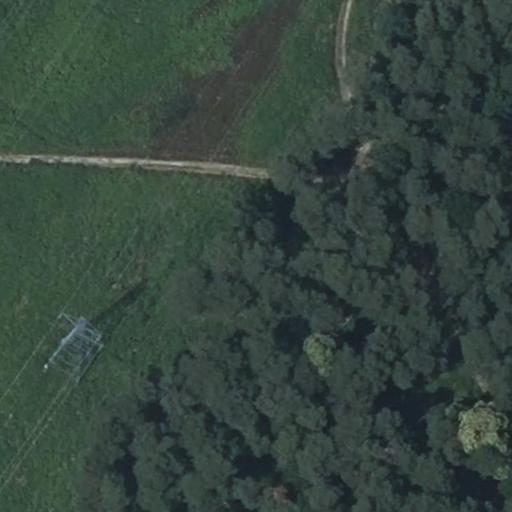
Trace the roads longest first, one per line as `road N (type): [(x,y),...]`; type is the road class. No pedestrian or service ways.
road 1 (track): [(0,159),(393,178),(511,193)]
road 2 (track): [(393,178),(345,94),(338,12),(345,0)]
